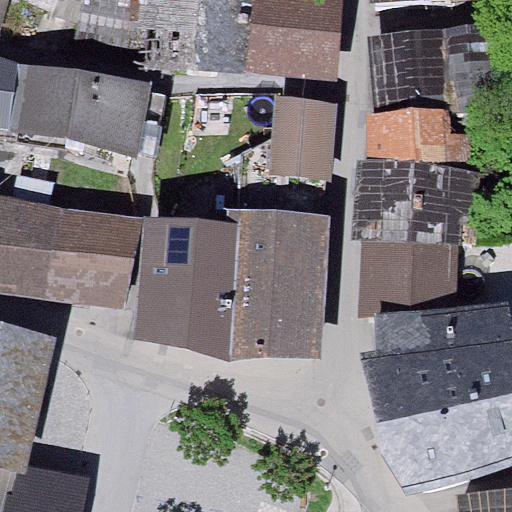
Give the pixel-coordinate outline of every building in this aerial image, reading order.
[(0,0),(0,3),(35,24),(49,0),(0,0)] [(89,0),(89,1),(141,9),(141,0),(89,0)] [(241,0),(141,0),(141,9),(137,78),(237,83),(241,0)] [(335,4),(252,0),(241,0),(237,83),(331,88),(335,4)] [(461,0),(377,0),(378,9),(462,5),(461,0)] [(350,256),(463,255),(464,124),(445,124),(444,45),(374,42),(375,128),(366,129),(366,175),(353,177),(350,256)] [(0,78),(0,145),(0,146),(11,81),(0,78)] [(11,81),(0,146),(123,166),(133,102),(11,81)] [(329,118),(280,114),(275,185),(323,188),(329,118)] [(0,221),(0,299),(38,307),(51,232),(0,221)] [(229,227),(228,242),(223,372),(312,376),(319,231),(229,227)] [(140,236),(51,232),(38,307),(134,321),(140,236)] [(133,347),(223,372),(228,242),(140,236),(134,321),(133,347)] [(441,264),(380,259),(376,317),(436,322),(441,264)] [(511,318),(381,343),(411,487),(511,462),(511,318)] [(0,345),(0,511),(82,511),(84,507),(0,488),(0,470),(26,351),(0,345)]
